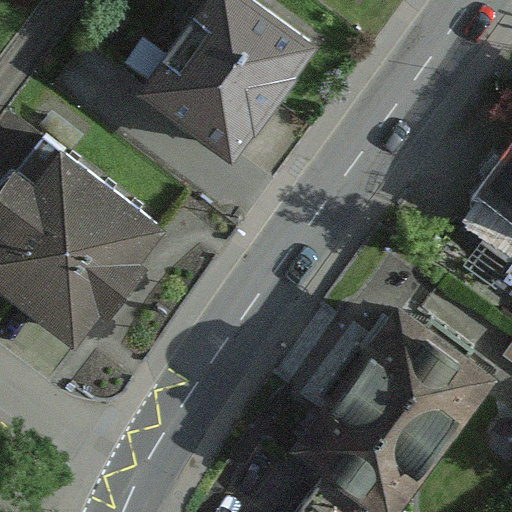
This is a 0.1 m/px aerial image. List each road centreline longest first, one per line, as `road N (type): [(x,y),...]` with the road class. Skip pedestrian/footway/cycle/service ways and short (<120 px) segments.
road 1 (tertiary): [(473,0),(139,473)]
road 2 (residential): [(0,372),(139,473)]
road 3 (residential): [(0,99),(75,0)]
